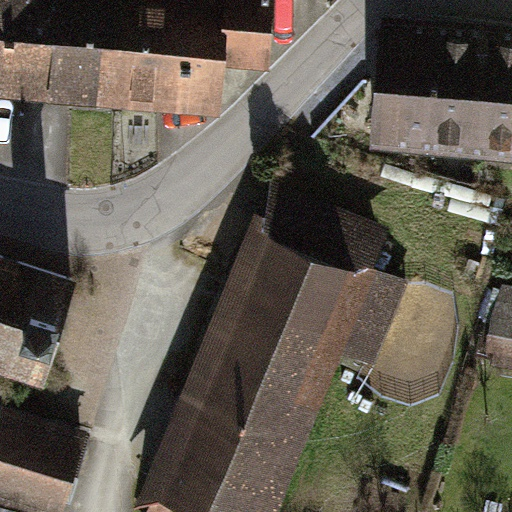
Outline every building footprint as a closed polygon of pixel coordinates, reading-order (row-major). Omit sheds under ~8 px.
[(0,0),(0,70),(106,78),(105,87),(216,95),(219,50),(270,54),(273,0),(0,0)] [(385,27),(375,127),(511,141),(511,36),(490,34),(385,27)] [(279,193),(147,511),(259,511),(333,334),(370,349),(397,282),(360,267),(375,232),(279,193)] [(0,254),(0,354),(42,368),(72,278),(0,254)] [(511,358),(511,277),(506,277),(489,353),(511,358)] [(59,511),(84,432),(0,405),(0,505),(22,511),(59,511)]
